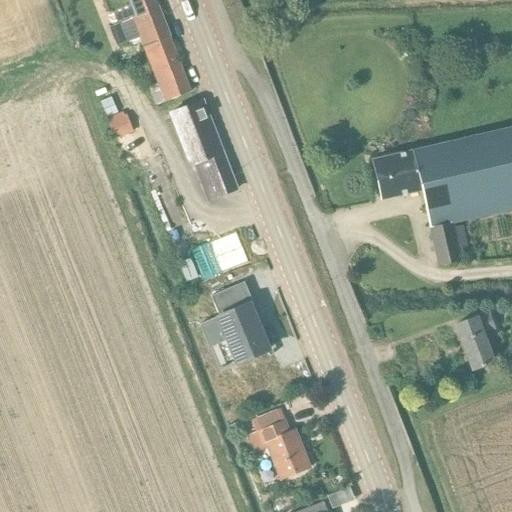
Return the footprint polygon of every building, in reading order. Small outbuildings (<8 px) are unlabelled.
[(190,91),(161,16),(154,0),(105,0),(104,2),(107,11),(113,12),(117,24),(121,22),(129,42),(139,38),(157,84),(148,87),(155,105),(190,91)] [(237,191),(213,129),(202,101),(171,113),(183,144),(187,142),(209,201),(237,191)] [(109,122),(115,140),(134,133),(127,115),(109,122)] [(511,128),(435,146),(372,160),(380,199),(420,190),(437,266),(460,261),(458,253),(467,251),(462,227),(452,229),(451,222),(511,207),(511,128)] [(240,228),(194,246),(206,276),(252,258),(240,228)] [(189,258),(177,263),(185,282),(197,278),(189,258)] [(215,319),(199,326),(208,348),(224,341),(235,365),(270,351),(249,302),(242,284),(210,297),(218,316),(214,317),(215,319)] [(494,330),(489,317),(477,321),(476,319),(456,326),(471,371),(492,364),(482,334),(494,330)] [(255,434),(247,437),(253,453),(263,449),(267,447),(279,480),(308,469),(294,432),(288,434),(284,423),(279,410),(249,421),(255,434)]
